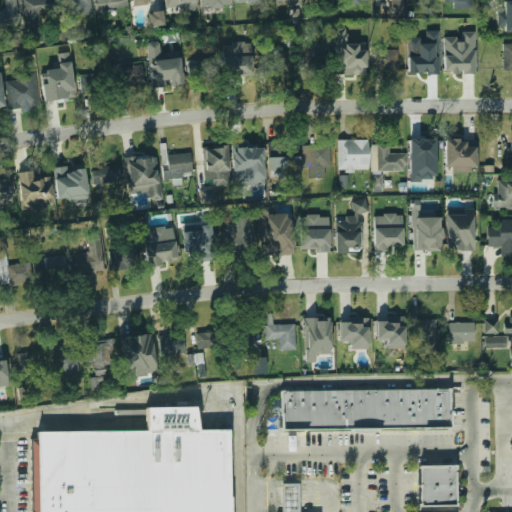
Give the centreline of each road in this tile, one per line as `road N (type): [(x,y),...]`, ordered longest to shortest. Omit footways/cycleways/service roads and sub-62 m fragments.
road 1 (residential): [(511,280),(246,288),(0,321)]
road 2 (residential): [(511,104),(320,105),(0,140)]
